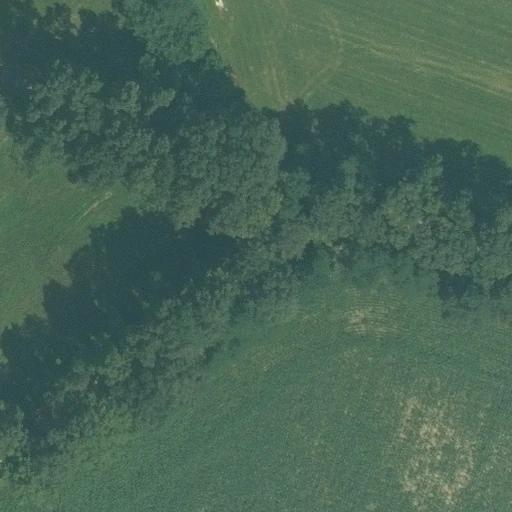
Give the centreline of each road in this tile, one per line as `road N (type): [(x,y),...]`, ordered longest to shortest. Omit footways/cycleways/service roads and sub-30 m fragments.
road 1 (unclassified): [(511,263),(0,79)]
road 2 (track): [(0,447),(59,401),(309,248),(381,217)]
